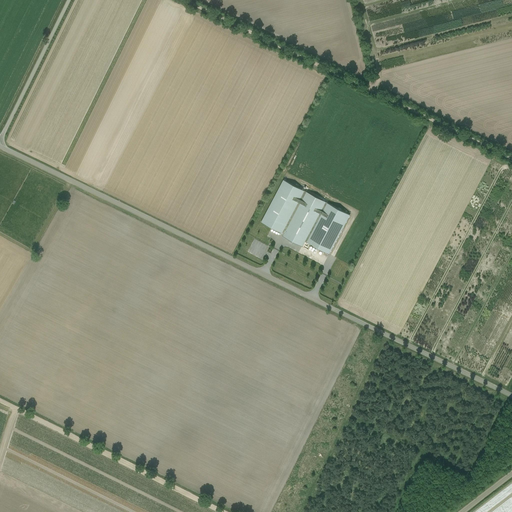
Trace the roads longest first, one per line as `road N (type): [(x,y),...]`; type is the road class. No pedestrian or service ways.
road 1 (unclassified): [(511,394),(0,146)]
road 2 (track): [(186,0),(511,157)]
road 3 (track): [(224,511),(0,401)]
road 4 (unclassified): [(0,137),(67,0)]
